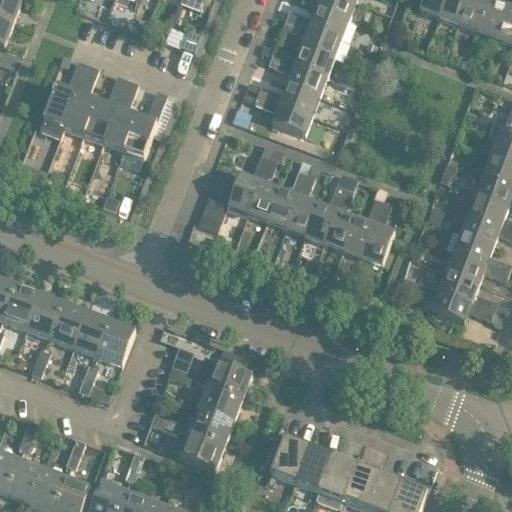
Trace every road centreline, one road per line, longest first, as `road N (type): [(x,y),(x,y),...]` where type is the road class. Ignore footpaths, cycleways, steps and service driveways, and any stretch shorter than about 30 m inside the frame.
road 1 (tertiary): [(484,424),(456,405),(169,297)]
road 2 (residential): [(140,286),(246,0)]
road 3 (residential): [(169,297),(119,428),(0,382)]
road 4 (tertiary): [(140,286),(0,233)]
